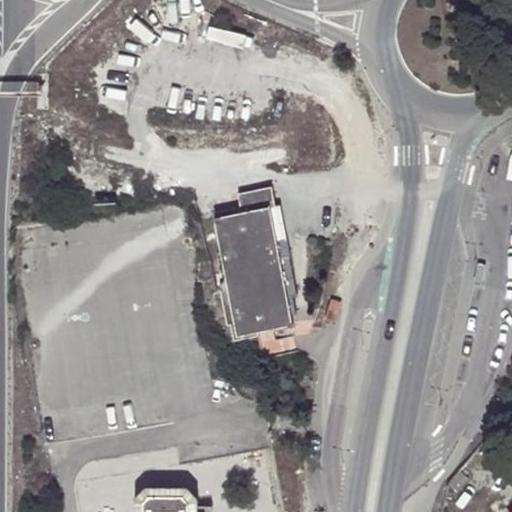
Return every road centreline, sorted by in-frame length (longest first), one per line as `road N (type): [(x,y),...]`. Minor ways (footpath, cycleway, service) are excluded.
road 1 (tertiary): [(411,97),(412,156),(352,511)]
road 2 (tertiary): [(388,511),(460,170),(483,108)]
